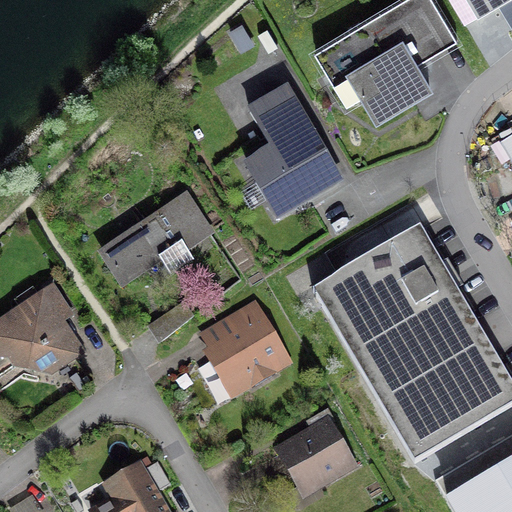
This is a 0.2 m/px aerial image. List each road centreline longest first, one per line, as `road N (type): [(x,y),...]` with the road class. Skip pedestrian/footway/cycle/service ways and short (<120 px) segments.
road 1 (residential): [(0,474),(108,399),(145,399),(215,511)]
road 2 (residential): [(511,295),(451,174),(468,110),(511,68)]
